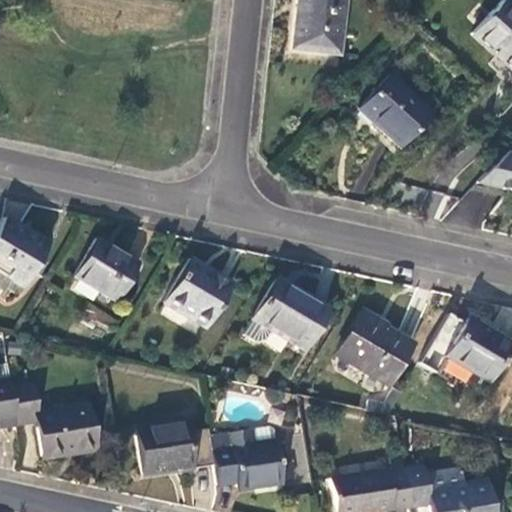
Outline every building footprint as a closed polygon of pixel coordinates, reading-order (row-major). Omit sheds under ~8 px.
[(338,55),(342,0),(296,0),(292,50),(338,55)] [(511,10),(501,1),(469,35),(511,75),(511,10)] [(400,149),(430,115),(389,76),(357,110),(400,149)] [(511,144),(477,183),(511,192),(511,144)] [(19,226),(3,216),(0,220),(0,275),(18,286),(45,241),(19,226)] [(116,303),(136,266),(95,241),(73,277),(116,303)] [(231,285),(187,260),(163,303),(205,329),(231,285)] [(302,351),(326,310),(275,280),(251,320),(302,351)] [(87,305),(81,319),(108,330),(114,317),(87,305)] [(384,386),(408,345),(375,326),(376,323),(358,312),(332,356),(384,386)] [(487,383),(508,346),(466,321),(444,358),(487,383)] [(0,428),(16,426),(10,389),(8,380),(0,381),(0,428)] [(10,389),(16,426),(34,422),(40,455),(71,450),(72,455),(93,452),(86,404),(34,413),(29,386),(10,389)] [(366,404),(364,411),(387,416),(399,395),(392,391),(382,407),(366,404)] [(207,438),(206,430),(187,433),(185,421),(132,430),(140,474),(173,469),(173,473),(212,467),(210,452),(207,438)] [(212,467),(215,486),(234,483),(235,486),(258,482),(259,487),(280,484),(273,441),(252,445),(250,431),(225,434),(226,435),(228,449),(210,452),(212,467)] [(228,449),(226,435),(207,438),(210,452),(228,449)] [(402,473),(400,461),(388,463),(391,477),(385,478),(385,472),(327,481),(332,511),(382,511),(408,508),(402,473)] [(402,473),(408,508),(427,504),(428,511),(490,511),(485,481),(427,490),(423,470),(402,473)]
